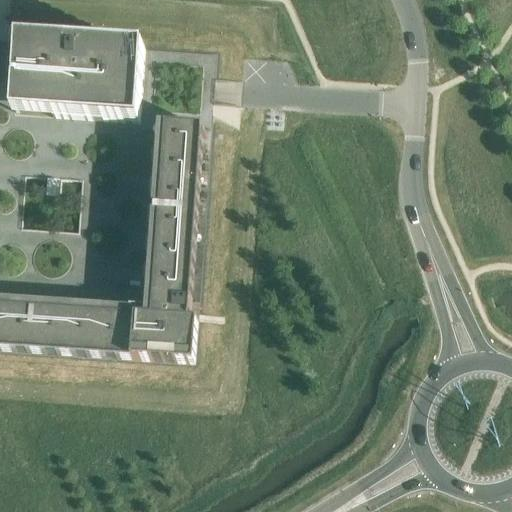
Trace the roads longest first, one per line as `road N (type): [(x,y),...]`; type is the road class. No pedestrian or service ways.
road 1 (tertiary): [(467,361),(417,220),(410,175),(419,54),(405,0)]
road 2 (secondary): [(467,361),(430,382),(416,408),(424,465)]
